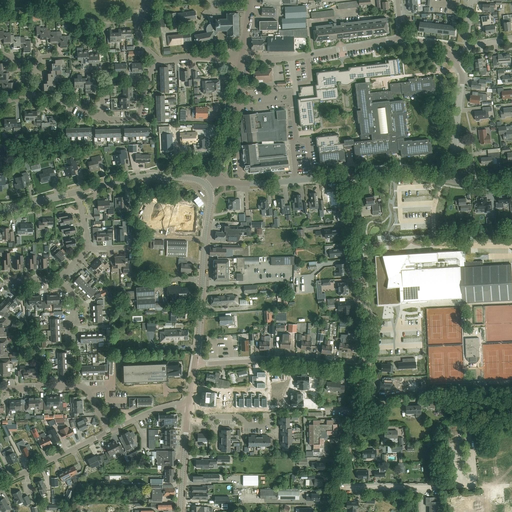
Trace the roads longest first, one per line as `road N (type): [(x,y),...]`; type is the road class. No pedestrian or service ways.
road 1 (residential): [(362,371),(366,320),(346,175)]
road 2 (tertiary): [(194,364),(208,187)]
road 3 (residential): [(362,371),(297,361),(194,364)]
road 4 (residential): [(241,60),(401,38)]
road 5 (residential): [(474,486),(334,488)]
road 6 (tertiary): [(78,190),(139,176),(208,187)]
road 7 (residential): [(346,175),(219,179)]
road 8 (residential): [(450,181),(463,79),(453,60)]
road 9 (residential): [(219,179),(241,60)]
